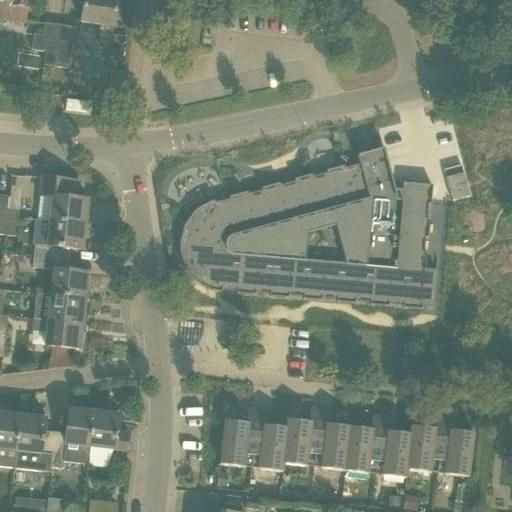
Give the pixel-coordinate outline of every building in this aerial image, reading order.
[(28,10),(29,0),(0,0),(0,21),(25,25),(27,9),(28,10)] [(83,0),(82,13),(81,25),(100,28),(98,41),(111,43),(117,0),(83,0)] [(45,53),(57,55),(61,27),(45,24),(44,37),(34,35),(31,51),(45,53)] [(57,55),(45,53),(43,66),(69,70),(75,29),(61,27),(57,55)] [(123,51),(112,50),(110,62),(121,63),(123,51)] [(421,308),(433,309),(437,272),(425,271),(426,254),(424,254),(425,238),(428,239),(429,221),(427,220),(428,205),(431,205),(432,187),(403,185),(403,191),(395,190),(384,149),(372,153),(357,157),(360,165),(345,169),(344,167),(327,172),(327,174),(313,178),(312,176),(294,180),(295,182),(280,186),(280,184),(262,189),(263,191),(248,195),(247,193),(230,197),(230,200),(216,204),(215,201),(210,203),(200,208),(199,209),(195,212),(185,225),(184,228),(180,241),(180,247),(180,252),(181,258),(186,270),(194,280),(201,285),(212,290),(221,292),(222,290),(237,291),(237,294),(255,295),(255,293),(270,294),(270,297),(288,298),(288,296),(303,297),(303,300),(321,301),(321,299),(337,300),(337,303),(355,304),(355,302),(370,303),(370,306),(388,307),(388,305),(403,306),(403,309),(421,310),(421,308)] [(452,202),(467,198),(469,197),(463,174),(445,178),(452,202)] [(92,203),(92,202),(78,200),(80,182),(39,177),(37,198),(39,198),(36,221),(48,222),(89,227),(89,226),(86,225),(88,203),(92,203)] [(0,236),(4,236),(7,210),(8,197),(0,196),(0,236)] [(7,210),(4,236),(15,238),(18,212),(7,210)] [(89,227),(48,222),(45,247),(35,246),(33,258),(69,262),(70,250),(86,251),(87,250),(83,249),(85,227),(89,227)] [(68,272),(69,262),(33,258),(32,269),(52,271),(49,297),(85,301),(85,300),(89,301),(89,300),(85,299),(88,274),(68,272)] [(83,324),(85,301),(49,297),(36,295),(33,320),(83,325),(82,326),(86,326),(86,325),(83,324)] [(44,347),(74,350),(80,351),(82,326),(83,325),(33,320),(32,319),(31,333),(45,334),(44,347)] [(69,406),(66,429),(66,435),(55,433),(51,469),(62,470),(62,464),(87,467),(89,448),(94,409),(93,408),(93,412),(70,410),(71,406),(69,406)] [(94,409),(89,448),(126,453),(128,434),(117,432),(119,411),(117,411),(117,415),(94,413),(95,409),(94,409)] [(330,411),(311,409),(309,423),(287,421),(286,429),(287,429),(283,465),(284,465),(307,468),(308,455),(321,457),(320,470),(344,472),(349,428),(326,425),(327,420),(329,420),(330,411)] [(220,468),(240,470),(244,470),(246,456),(259,458),(257,470),(283,473),(284,465),(283,465),(287,429),(286,429),(264,426),(264,421),(266,421),(267,412),(248,410),(247,424),(225,422),(220,468)] [(0,451),(16,454),(20,412),(19,412),(19,416),(0,413),(0,451)] [(55,433),(43,432),(45,415),(44,415),(43,419),(21,416),(21,412),(20,412),(16,454),(14,470),(50,473),(51,469),(55,433)] [(473,434),(456,432),(450,432),(451,426),(452,426),(453,418),(434,415),(433,430),(411,427),(410,435),(411,435),(406,471),(407,471),(430,474),(432,461),(445,463),(444,474),(468,477),(473,434)] [(391,419),(372,416),(370,431),(349,428),(344,472),(368,475),(370,462),(383,464),(381,477),(406,480),(407,471),(406,471),(411,435),(410,435),(388,433),(388,427),(390,427),(391,419)] [(229,476),(220,475),(218,488),(228,489),(229,476)] [(458,503),(465,504),(466,504),(468,486),(460,485),(458,503)] [(388,507),(399,508),(400,498),(389,497),(388,507)] [(12,511),(30,511),(32,501),(14,499),(12,511)] [(258,500),(246,499),(245,509),(257,510),(258,500)] [(116,511),(117,505),(106,503),(105,511),(116,511)]
